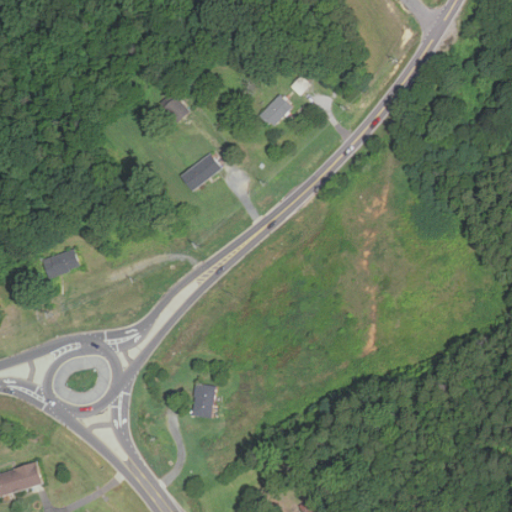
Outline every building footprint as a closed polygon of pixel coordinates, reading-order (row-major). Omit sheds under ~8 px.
[(292,106),(278,94),(258,115),(272,127),(292,106)] [(191,111),(178,95),(165,106),(177,122),(191,111)] [(223,169),(211,153),(182,176),(194,191),(223,169)] [(48,277),(81,267),(76,249),(43,259),(48,277)] [(224,418),(225,407),(215,407),(216,385),(196,384),(194,416),(224,418)] [(0,472),(0,496),(43,485),(37,463),(0,472)]
